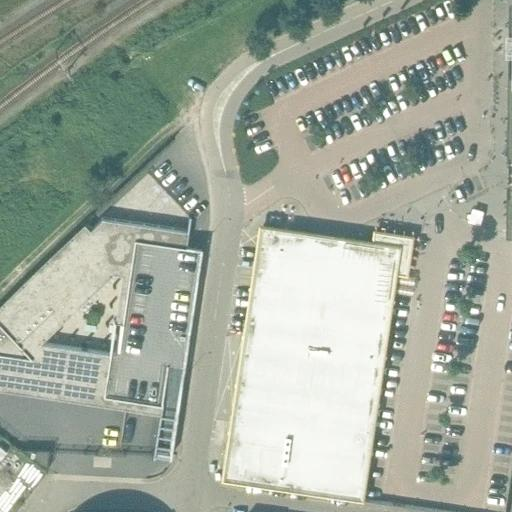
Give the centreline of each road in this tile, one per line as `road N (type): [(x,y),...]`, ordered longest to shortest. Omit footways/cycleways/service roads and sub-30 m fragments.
road 1 (unclassified): [(194,494),(230,204),(219,155),(220,105),(256,64),(392,0)]
road 2 (unclassified): [(44,511),(69,498),(194,494)]
road 3 (unclassified): [(314,511),(194,494)]
